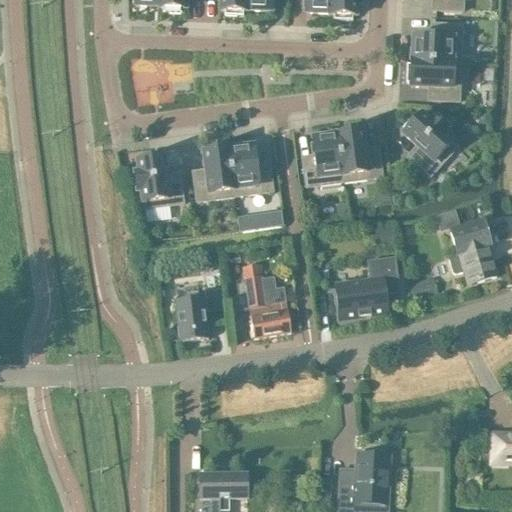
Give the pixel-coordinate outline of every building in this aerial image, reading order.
[(158,10),(162,10),(162,0),(134,0),(134,8),(159,9),(158,10)] [(162,0),(162,10),(168,11),(168,15),(181,16),(181,11),(184,12),(184,0),(162,0)] [(220,0),(220,13),(223,13),(223,18),(236,18),(236,13),(246,14),(246,13),(246,0),(220,0)] [(246,0),(246,13),(270,14),(270,0),(246,0)] [(305,0),(305,15),(329,16),(329,0),(305,0)] [(329,0),(329,16),(329,17),(339,18),(338,22),(351,23),(352,18),(355,18),(356,7),(360,7),(359,0),(329,0)] [(431,0),(431,13),(461,14),(461,0),(431,0)] [(450,65),(459,66),(461,28),(431,27),(430,40),(412,39),(411,63),(450,65)] [(450,65),(411,63),(410,73),(405,72),(405,85),(410,86),(410,89),(428,90),(427,103),(458,104),(459,66),(450,65)] [(414,116),(405,126),(409,129),(402,136),(416,149),(407,158),(430,179),(456,149),(448,143),(442,137),(445,134),(431,121),(428,124),(420,117),(418,119),(414,116)] [(343,185),(381,180),(377,150),(364,151),(361,133),(358,134),(357,129),(344,131),(345,135),(336,137),(342,176),(343,185)] [(342,176),(336,137),(312,141),(314,158),(301,160),(305,190),(343,185),(342,176)] [(232,189),(227,151),(219,152),(218,148),(205,149),(206,154),(202,155),(205,173),(192,175),(196,205),(234,200),(232,189)] [(234,200),(272,194),(268,164),(255,166),(252,149),(228,152),(228,151),(227,151),(232,189),(234,200)] [(143,212),(182,206),(178,176),(165,178),(163,160),(153,161),(152,156),(140,158),(140,163),(136,163),(138,175),(134,175),(137,193),(140,193),(141,201),(143,212)] [(280,213),(260,216),(262,230),(271,229),(282,227),(280,213)] [(483,225),(449,235),(456,257),(449,259),(448,261),(452,275),(455,276),(462,274),(466,286),(476,283),(477,284),(496,279),(487,248),(489,247),(483,225)] [(393,230),(374,233),(376,247),(395,244),(393,230)] [(398,294),(394,260),(366,264),(369,283),(334,288),(338,322),(357,320),(370,318),(387,316),(384,296),(398,294)] [(253,341),(290,335),(285,305),(264,308),(259,272),(243,274),(253,341)] [(207,342),(203,302),(174,305),(179,345),(207,342)] [(511,437),(492,437),(492,465),(511,465),(511,437)] [(336,511),(386,511),(387,508),(389,466),(389,458),(355,456),(353,484),(338,484),(336,511)] [(247,502),(247,477),(199,477),(199,501),(210,501),(210,511),(226,511),(227,502),(247,502)] [(318,487),(317,502),(329,503),(330,487),(318,487)]
